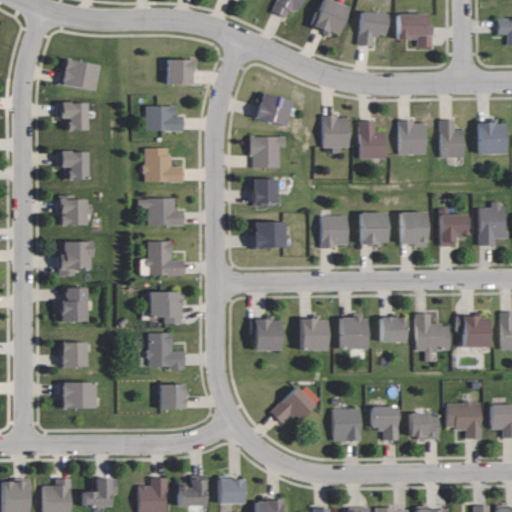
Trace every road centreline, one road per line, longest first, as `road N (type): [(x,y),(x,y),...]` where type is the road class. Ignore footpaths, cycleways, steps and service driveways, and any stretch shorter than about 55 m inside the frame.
road 1 (residential): [(511,81),(358,82),(218,27),(85,19),(27,0)]
road 2 (residential): [(49,11),(27,90),(29,444)]
road 3 (residential): [(245,41),(216,138),(218,366),(237,420)]
road 4 (residential): [(217,278),(511,278)]
road 5 (residential): [(237,420),(283,463),(316,472),(511,469)]
road 6 (residential): [(237,420),(177,443),(0,443)]
